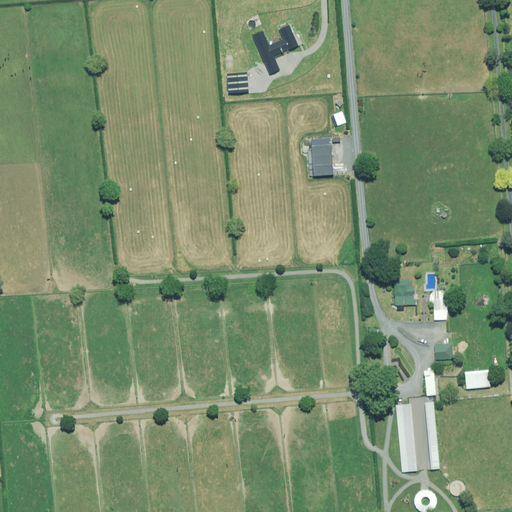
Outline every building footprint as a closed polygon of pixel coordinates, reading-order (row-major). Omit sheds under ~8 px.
[(289,50),(290,51),(299,47),(290,26),(280,30),(284,40),(270,46),(264,32),(254,36),(270,75),(280,71),(274,56),(289,50)] [(415,295),(415,278),(394,278),(394,311),(405,311),(405,306),(417,306),(417,300),(420,300),(420,295),(415,295)] [(431,296),(431,303),(435,303),(434,311),(448,311),(449,302),(449,297),(448,295),(447,294),(446,293),(445,292),(444,292),(442,291),(441,291),(439,291),(438,291),(436,292),(435,292),(434,293),(433,294),(432,295),(431,296)] [(453,360),(453,344),(435,344),(436,360),(453,360)] [(437,396),(434,371),(425,372),(428,397),(437,396)] [(490,388),(489,371),(466,372),(467,390),(490,388)] [(440,469),(434,403),(426,403),(431,470),(440,469)] [(418,471),(412,404),(397,406),(403,473),(418,471)]
